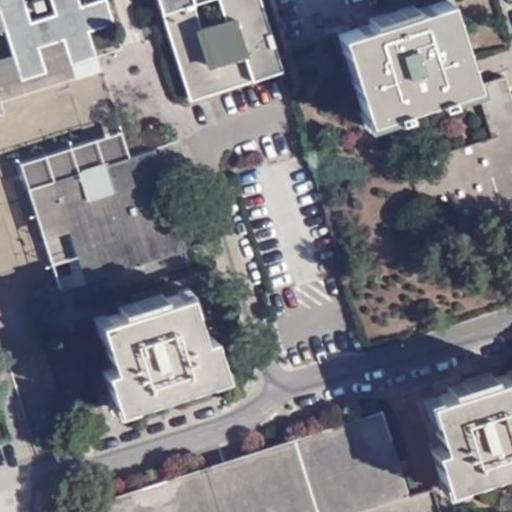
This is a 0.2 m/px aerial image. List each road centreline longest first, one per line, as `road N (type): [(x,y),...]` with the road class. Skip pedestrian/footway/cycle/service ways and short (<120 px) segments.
road 1 (residential): [(284,409),(204,150),(152,90),(106,94)]
road 2 (residential): [(511,330),(284,409)]
road 3 (residential): [(284,409),(70,475)]
road 4 (residential): [(70,475),(28,347)]
